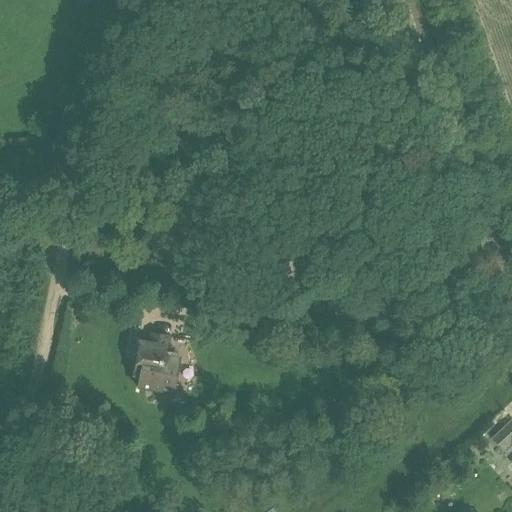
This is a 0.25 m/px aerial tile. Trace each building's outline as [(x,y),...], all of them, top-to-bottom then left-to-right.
[(272,239),(281,266),(287,265),(311,257),(301,229),(272,239)] [(313,254),(320,270),(342,259),(335,244),(313,254)] [(378,291),(350,296),(356,329),(384,324),(378,291)] [(138,387),(174,394),(181,357),(167,355),(171,338),(151,334),(150,344),(141,342),(135,376),(140,377),(138,387)] [(511,420),(492,438),(503,451),(510,445),(511,447),(511,420)] [(436,469),(447,481),(460,470),(449,457),(436,469)]
